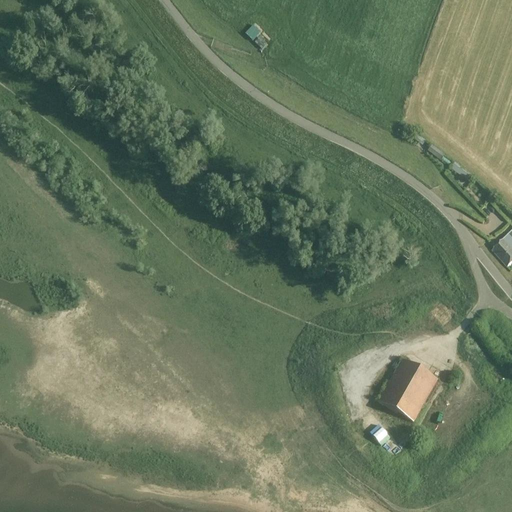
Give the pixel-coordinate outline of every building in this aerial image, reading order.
[(441,161),(446,156),(433,145),(429,151),(441,161)] [(471,175),(455,163),(450,170),(466,181),(471,175)] [(511,263),(511,231),(491,251),(507,268),(511,263)] [(450,326),(459,316),(444,301),(434,311),(450,326)] [(377,346),(367,353),(370,358),(380,352),(377,346)] [(377,403),(401,416),(413,424),(437,381),(401,360),(377,403)] [(499,387),(511,379),(504,365),(491,372),(499,387)]
